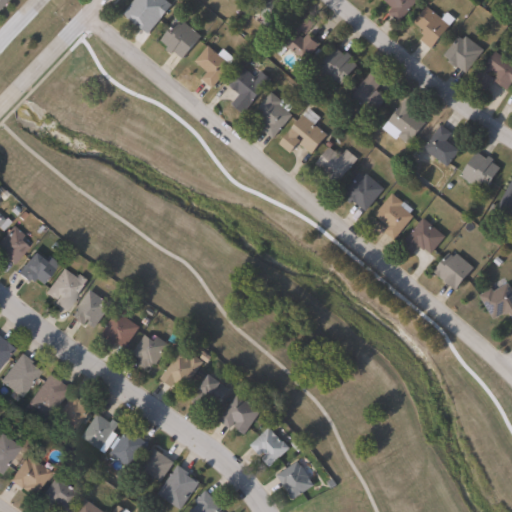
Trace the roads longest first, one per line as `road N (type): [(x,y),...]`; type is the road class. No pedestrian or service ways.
road 1 (residential): [(84,17),(511,370)]
road 2 (residential): [(266,511),(200,439),(0,291)]
road 3 (residential): [(511,136),(334,0)]
road 4 (secondary): [(0,103),(99,0)]
